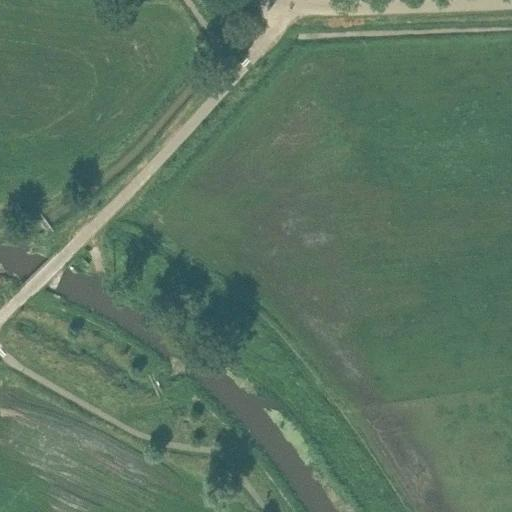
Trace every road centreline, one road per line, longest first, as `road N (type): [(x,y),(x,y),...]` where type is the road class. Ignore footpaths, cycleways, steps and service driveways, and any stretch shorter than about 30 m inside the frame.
road 1 (unclassified): [(10,306),(172,144),(295,1)]
road 2 (unclassified): [(295,1),(511,0)]
